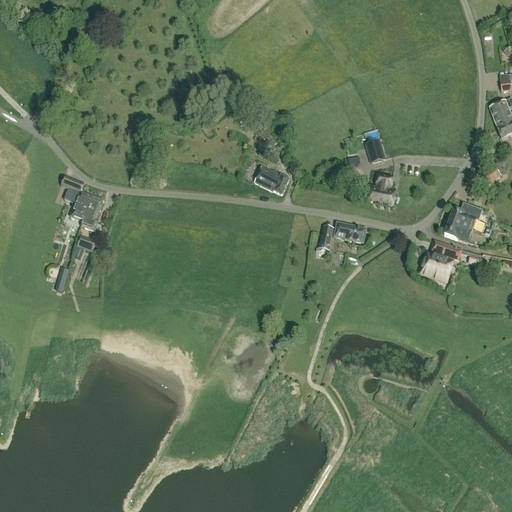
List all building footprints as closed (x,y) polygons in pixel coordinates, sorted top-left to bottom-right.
[(510,93),(509,82),(499,83),(500,94),(510,93)] [(511,122),(511,121),(505,103),(489,109),(497,129),(511,122)] [(511,135),(511,122),(497,129),(501,140),(511,135)] [(261,135),(271,151),(278,146),(272,136),(273,136),(269,130),(261,135)] [(385,161),(380,141),(367,145),(372,165),(385,161)] [(358,160),(349,161),(352,180),(362,178),(358,160)] [(282,197),(289,182),(262,169),(255,184),(282,197)] [(480,178),(487,188),(500,178),(493,169),(480,178)] [(394,208),(397,190),(391,188),(393,179),(377,176),(375,189),(371,188),(368,203),(394,208)] [(85,186),(77,182),(65,178),(61,188),(79,195),(80,194),(81,195),(85,186)] [(70,219),(82,223),(91,198),(81,195),(80,194),(79,195),(70,219)] [(64,205),(71,207),(74,197),(67,195),(64,205)] [(103,203),(91,198),(82,223),(80,228),(94,233),(98,224),(95,223),(103,203)] [(479,223),(483,213),(469,208),(466,217),(453,213),(444,237),(469,246),(477,222),(479,223)] [(363,245),(365,232),(336,226),(333,239),(363,245)] [(334,230),(323,228),(318,250),(329,253),(334,230)] [(92,254),(96,243),(88,240),(81,237),(74,254),(81,257),(83,251),(92,254)] [(447,285),(455,261),(459,263),(461,255),(462,252),(435,243),(431,255),(428,254),(421,277),(447,285)] [(482,261),(483,259),(462,252),(461,255),(482,261)] [(346,265),(354,264),(353,256),(345,257),(346,265)]
